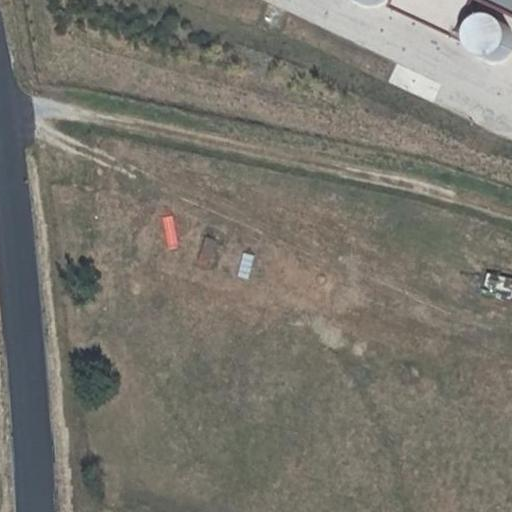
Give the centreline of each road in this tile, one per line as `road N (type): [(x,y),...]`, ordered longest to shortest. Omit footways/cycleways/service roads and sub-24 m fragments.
road 1 (track): [(0,98),(442,196),(511,224)]
road 2 (unclassified): [(31,511),(0,168)]
